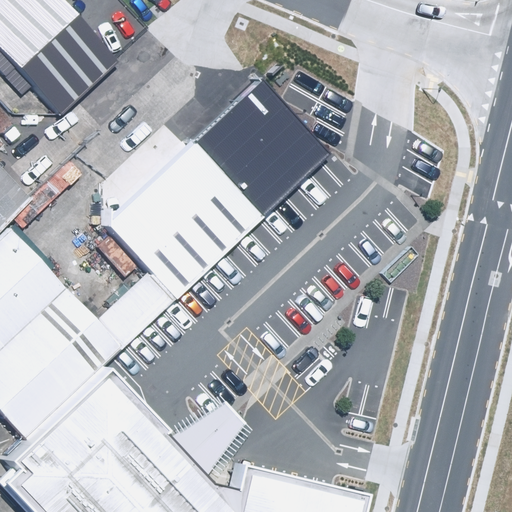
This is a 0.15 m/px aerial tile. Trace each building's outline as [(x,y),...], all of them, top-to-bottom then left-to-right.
[(114,60),(56,0),(0,0),(0,58),(55,115),(114,60)] [(363,129),(403,137),(398,166),(452,176),(444,216),(511,228),(511,0),(393,0),(390,21),(357,14),(339,108),(367,113),(363,129)] [(89,321),(1,229),(0,230),(0,423),(15,439),(95,365),(96,365),(321,154),(252,80),(96,226),(141,273),(89,321)] [(0,217),(24,195),(0,170),(0,217)] [(15,439),(0,453),(0,465),(2,468),(0,469),(0,478),(31,511),(348,511),(353,493),(332,487),(228,462),(222,489),(203,485),(202,484),(176,456),(154,433),(157,430),(96,365),(95,365),(15,439)] [(176,456),(202,484),(232,443),(242,430),(210,395),(175,418),(157,430),(154,433),(176,456)] [(0,492),(18,511),(31,511),(0,478),(0,492)]
